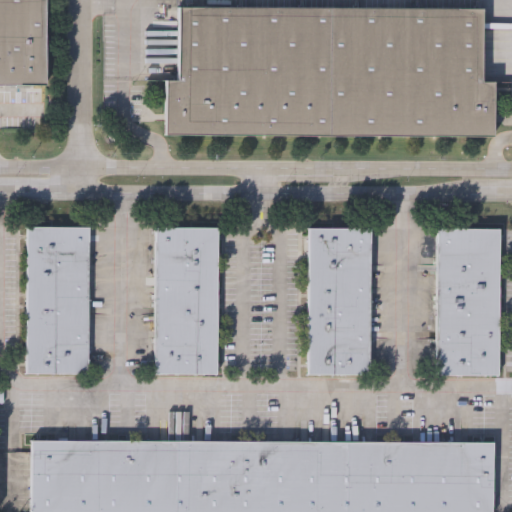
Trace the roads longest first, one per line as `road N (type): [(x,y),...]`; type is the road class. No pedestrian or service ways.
road 1 (tertiary): [(82,193),(476,193)]
road 2 (tertiary): [(259,170),(0,169)]
road 3 (tertiary): [(82,193),(81,0)]
road 4 (tertiary): [(511,170),(335,170)]
